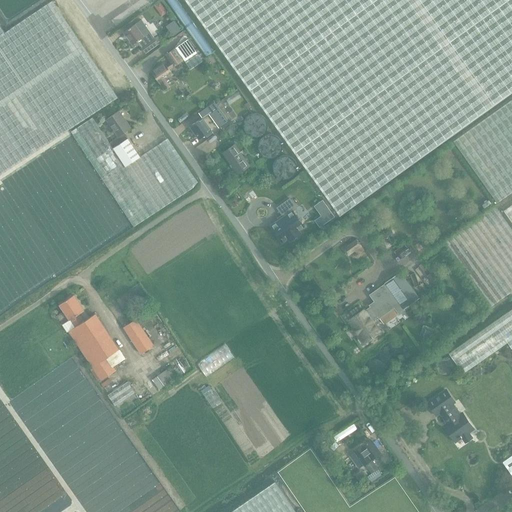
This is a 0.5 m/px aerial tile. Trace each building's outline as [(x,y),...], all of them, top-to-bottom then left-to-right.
[(511,0),(184,0),(339,215),(339,216),(355,204),(511,90),(511,0)] [(0,174),(118,98),(88,55),(52,2),(4,33),(0,26),(0,174)] [(154,6),(158,11),(163,7),(160,2),(154,6)] [(134,24),(123,33),(132,45),(138,41),(141,46),(140,47),(145,54),(158,44),(153,38),(146,27),(141,20),(135,25),(134,24)] [(169,31),(173,36),(181,30),(177,25),(169,31)] [(164,63),(151,73),(163,90),(174,83),(170,76),(172,75),(169,70),(181,61),(188,70),(202,60),(187,39),(174,48),(165,55),(171,63),(166,66),(164,63)] [(237,92),(226,100),(229,105),(241,97),(237,92)] [(237,101),(245,112),(250,109),(242,97),(237,101)] [(511,100),(454,142),(492,195),(498,203),(511,192),(511,100)] [(196,121),(189,126),(198,139),(205,135),(206,137),(212,133),(210,131),(202,119),(208,115),(218,128),(228,121),(214,102),(198,113),(201,118),(196,121)] [(119,111),(105,120),(117,137),(124,133),(131,128),(119,111)] [(266,114),(248,116),(249,131),(260,130),(260,131),(267,130),(266,114)] [(92,118),(70,132),(133,227),(192,188),(162,142),(140,157),(125,167),(109,143),(92,118)] [(236,129),(232,123),(225,128),(229,134),(236,129)] [(117,137),(109,143),(125,167),(140,157),(124,133),(117,137)] [(262,135),(260,148),(276,151),(278,137),(262,135)] [(234,144),(221,153),(237,175),(250,166),(234,144)] [(293,183),(293,182),(292,178),(290,175),(288,174),(287,173),(283,172),(281,172),(279,172),(277,173),(275,174),(273,176),(272,178),(272,180),(272,182),(272,186),(274,189),(277,192),(281,193),(283,193),(286,192),(288,191),(290,190),(292,187),(293,185),(293,183)] [(283,217),(271,226),(282,242),(288,238),(289,241),(291,240),(294,239),(297,237),(298,234),(300,233),(298,231),(303,227),(292,211),(296,208),(289,199),(276,208),(283,217)] [(511,204),(503,211),(511,223),(511,204)] [(511,230),(494,205),(442,243),(489,308),(511,291),(511,230)] [(331,208),(323,214),(329,222),(337,217),(331,208)] [(356,238),(344,247),(349,254),(362,245),(356,238)] [(429,288),(438,282),(431,272),(422,278),(429,288)] [(390,280),(385,283),(403,308),(404,307),(418,297),(400,273),(390,280)] [(364,309),(348,320),(355,329),(360,331),(358,336),(363,344),(381,331),(373,320),(377,317),(378,318),(393,307),(398,314),(404,310),(403,308),(385,283),(369,295),(374,301),(369,305),(370,307),(365,310),(364,309)] [(73,296),(59,305),(69,320),(64,324),(69,331),(68,332),(100,381),(114,372),(115,371),(112,367),(125,359),(119,349),(118,350),(95,314),(83,322),(78,314),(83,311),(73,296)] [(511,310),(456,347),(448,353),(462,373),(507,342),(511,350),(511,454),(502,462),(511,475),(511,310)] [(143,314),(139,317),(142,323),(147,319),(143,314)] [(135,320),(123,328),(140,354),(152,346),(135,320)] [(198,363),(207,376),(235,356),(225,343),(198,363)] [(168,369),(152,380),(158,390),(175,379),(168,369)] [(127,382),(107,395),(114,406),(134,393),(127,382)] [(209,385),(201,391),(212,408),(221,402),(209,385)] [(445,390),(427,403),(436,415),(441,411),(449,422),(443,426),(455,442),(461,437),(465,442),(471,437),(468,433),(473,429),(461,413),(459,414),(451,404),(454,402),(445,390)] [(354,451),(350,454),(359,467),(365,464),(371,473),(367,476),(372,482),(382,475),(371,460),(380,453),(370,439),(354,451)] [(330,447),(333,450),(338,445),(335,442),(330,447)] [(361,469),(354,474),(359,480),(366,476),(361,469)] [(295,511),(275,482),(231,511),(295,511)]
